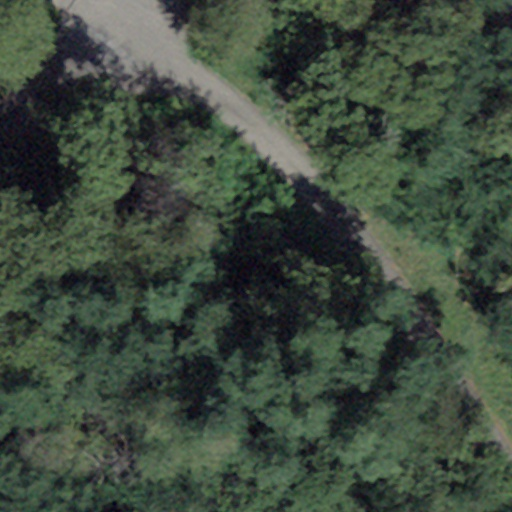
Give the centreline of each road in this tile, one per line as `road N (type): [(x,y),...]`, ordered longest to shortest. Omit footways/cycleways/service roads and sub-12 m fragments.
road 1 (residential): [(511,453),(412,294),(149,5)]
road 2 (track): [(149,5),(0,134)]
